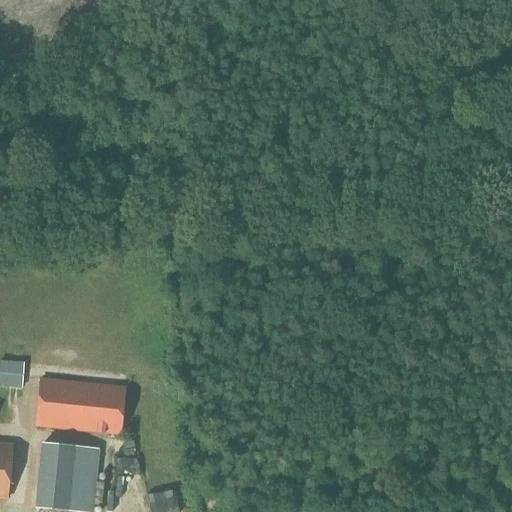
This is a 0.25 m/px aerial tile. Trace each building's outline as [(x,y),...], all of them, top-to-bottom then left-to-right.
[(0,379),(6,380),(5,389),(22,390),(24,363),(8,362),(8,354),(0,353),(0,379)] [(40,378),(35,429),(121,438),(126,388),(40,378)] [(93,511),(100,450),(42,444),(35,510),(54,511),(93,511)] [(12,447),(0,445),(0,500),(6,501),(12,447)] [(180,472),(179,448),(147,449),(148,474),(180,472)] [(121,455),(110,456),(112,477),(123,477),(121,455)]
